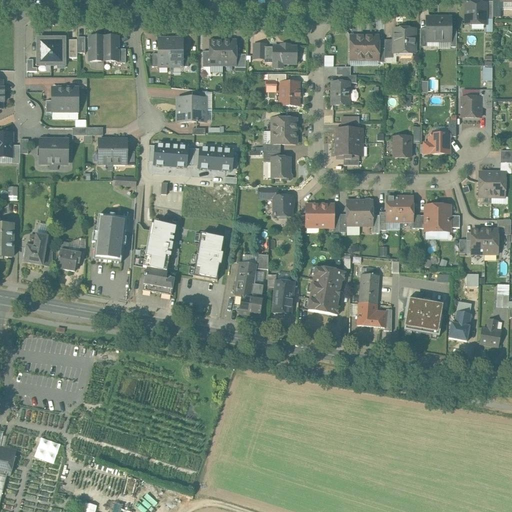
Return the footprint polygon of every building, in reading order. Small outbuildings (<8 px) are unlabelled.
[(465,25),(479,25),(485,25),(485,4),(465,4),(465,25)] [(438,18),(429,18),(426,18),(426,42),(436,42),(438,42),(438,18)] [(438,42),(448,42),(450,42),(450,18),(440,18),(438,18),(438,42)] [(394,30),(394,38),(393,54),(414,54),(414,31),(414,30),(394,30)] [(350,37),(350,48),(350,61),(364,61),(364,37),(350,37)] [(364,37),(364,47),(364,61),(378,61),(378,38),(378,37),(364,37)] [(103,38),(96,38),(89,38),(89,62),(97,62),(103,62),(103,38)] [(103,38),(103,61),(103,62),(104,62),(117,62),(117,41),(117,38),(103,38)] [(45,66),(46,66),(51,66),(50,40),(45,40),(44,39),(37,39),(37,47),(38,47),(38,49),(38,59),(37,59),(37,67),(44,67),(45,66)] [(64,39),(61,39),(57,39),(56,40),(51,40),(51,66),(57,66),(57,67),(62,67),(65,67),(64,59),(63,59),(63,54),(63,47),(64,47),(64,39)] [(158,40),(158,54),(158,67),(170,67),(170,42),(170,39),(158,40)] [(182,40),(172,39),(170,39),(170,67),(181,67),(182,67),(182,40)] [(68,59),(75,59),(76,59),(76,41),(69,41),(68,41),(68,59)] [(384,41),(384,48),(384,49),(384,58),(393,58),(393,54),(393,41),(384,41)] [(209,42),(209,58),(209,66),(222,66),(222,42),(209,42)] [(235,42),(227,42),(222,42),(222,66),(234,66),(235,66),(235,42)] [(265,46),(260,45),(254,45),(254,59),(264,60),(264,48),(265,48),(265,46)] [(296,48),(294,48),(289,48),(289,46),(282,46),(281,46),(281,48),(274,47),(273,48),(264,48),(264,63),(273,64),(273,62),(282,63),(283,64),(295,64),(296,63),(296,48)] [(125,64),(125,54),(125,50),(117,50),(117,62),(117,64),(125,64)] [(245,55),(243,55),(235,55),(235,65),(235,66),(235,68),(243,68),(245,68),(245,55)] [(325,56),(324,66),(333,66),(333,56),(325,56)] [(27,61),(27,62),(27,73),(37,73),(37,70),(37,69),(33,69),(33,61),(27,61)] [(350,76),(350,70),(350,68),(336,68),(336,75),(336,76),(350,76)] [(483,68),(483,81),(492,81),(492,68),(483,68)] [(274,84),(281,84),(281,83),(286,83),(286,75),(268,75),(268,80),(268,82),(274,82),(274,84)] [(281,89),(281,96),(281,106),(297,106),(297,86),(297,83),(281,83),(281,84),(274,84),(274,82),(266,82),(266,91),(276,91),(276,89),(281,89)] [(332,83),(332,102),(332,106),(348,106),(348,86),(348,83),(332,83)] [(52,90),(52,107),(52,112),(64,112),(65,90),(52,90)] [(65,111),(76,112),(78,112),(78,90),(67,90),(65,90),(65,111)] [(205,93),(202,92),(192,91),(192,99),(201,99),(205,99),(205,93)] [(479,99),(481,99),(482,99),(485,99),(485,109),(491,109),(492,109),(492,91),(479,91),(479,99)] [(205,99),(189,99),(177,99),(177,111),(203,111),(205,111),(205,99)] [(462,99),(462,104),(462,113),(461,113),(461,114),(462,114),(462,119),(479,119),(480,109),(485,109),(485,101),(485,99),(462,99)] [(205,111),(191,111),(177,111),(177,123),(205,123),(205,111)] [(272,119),(272,129),(272,132),(295,132),(296,120),(272,119)] [(359,130),(354,130),(336,130),(335,144),(356,144),(359,144),(359,130)] [(295,133),(281,133),(272,132),(272,145),(293,145),(295,145),(295,133)] [(11,134),(7,134),(6,134),(0,134),(0,158),(8,158),(11,158),(11,134)] [(448,154),(448,153),(448,152),(448,135),(430,135),(430,138),(428,140),(428,144),(430,146),(430,154),(448,154)] [(410,159),(410,144),(410,138),(393,138),(393,158),(394,158),(410,159)] [(20,154),(25,155),(28,155),(28,140),(21,140),(20,140),(20,141),(20,154)] [(53,170),(53,144),(53,141),(40,141),(39,163),(39,164),(49,165),(49,170),(53,170)] [(54,141),(53,154),(53,170),(57,170),(57,165),(67,165),(68,143),(67,141),(54,141)] [(98,141),(98,148),(98,164),(112,164),(112,143),(112,141),(98,141)] [(112,164),(120,165),(126,165),(126,141),(113,141),(112,141),(112,164)] [(154,147),(149,146),(147,162),(153,163),(153,166),(169,167),(171,146),(155,144),(154,147)] [(335,144),(335,151),(335,157),(339,157),(339,160),(358,160),(358,157),(359,157),(359,149),(359,144),(335,144)] [(20,146),(13,146),(12,146),(12,158),(11,158),(11,164),(18,164),(19,164),(20,146)] [(188,147),(171,146),(169,167),(187,169),(187,166),(192,166),(194,150),(188,149),(188,147)] [(199,150),(194,150),(192,166),(198,167),(197,169),(214,171),(216,149),(199,148),(199,150)] [(233,151),(216,149),(214,171),(231,172),(233,151)] [(280,152),(270,151),(263,151),(263,163),(270,163),(271,163),(271,158),(280,158),(280,152)] [(126,166),(130,166),(134,166),(134,153),(126,153),(126,165),(126,166)] [(271,179),(280,179),(285,179),(287,181),(289,181),(291,179),(291,177),(289,175),(289,159),(273,158),(271,159),(271,179)] [(491,198),(491,188),(492,174),(479,173),(478,197),(491,198)] [(504,198),(505,178),(505,174),(492,174),(491,197),(504,198)] [(116,178),(116,186),(135,187),(136,180),(136,179),(116,178)] [(258,200),(268,200),(273,200),(273,197),(276,197),(276,190),(262,189),(258,190),(258,200)] [(291,198),(282,197),(273,198),(273,217),(276,217),(278,219),(285,220),(286,219),(289,217),(291,217),(291,198)] [(399,222),(399,204),(399,198),(386,198),(386,222),(399,222)] [(412,198),(400,198),(399,198),(399,200),(399,222),(409,222),(412,222),(412,198)] [(346,226),(347,226),(348,226),(359,226),(359,202),(349,202),(347,202),(346,226)] [(359,226),(367,226),(368,226),(372,226),(372,202),(361,202),(359,202),(359,226)] [(315,206),(307,206),(306,206),(305,228),(319,228),(319,206),(316,205),(315,206)] [(333,228),(333,213),(333,206),(324,206),(323,205),(319,205),(319,227),(319,228),(333,228)] [(437,232),(437,229),(437,207),(425,206),(425,232),(437,232)] [(449,207),(439,206),(438,206),(437,207),(437,232),(447,233),(449,232),(449,207)] [(93,261),(121,264),(125,219),(98,216),(93,261)] [(449,217),(449,219),(449,228),(459,229),(459,218),(459,217),(449,217)] [(510,221),(509,221),(508,221),(497,221),(497,228),(504,228),(504,236),(509,236),(510,236),(510,221)] [(170,258),(176,228),(154,224),(144,268),(146,269),(147,268),(166,272),(169,258),(170,258)] [(0,257),(12,258),(12,228),(12,226),(0,225),(0,257)] [(484,255),(484,232),(484,231),(471,231),(471,255),(484,255)] [(484,255),(490,255),(497,255),(497,231),(486,231),(484,231),(484,255)] [(192,273),(194,274),(193,279),(217,283),(220,269),(222,269),(225,252),(223,252),(226,238),(201,233),(200,239),(199,238),(192,273)] [(42,266),(46,245),(47,238),(36,236),(35,242),(31,241),(30,244),(28,243),(27,247),(24,263),(42,266)] [(467,241),(465,241),(459,241),(459,253),(459,254),(465,255),(467,254),(467,241)] [(62,243),(61,245),(57,269),(74,272),(75,264),(79,265),(80,255),(67,253),(68,244),(62,243)] [(42,266),(52,268),(52,252),(45,251),(42,266)] [(256,255),(256,264),(256,269),(256,270),(267,271),(268,257),(268,256),(256,255)] [(242,298),(241,304),(239,315),(249,317),(254,286),(256,270),(256,269),(256,264),(256,257),(243,256),(242,265),(239,264),(235,297),(242,298)] [(147,269),(145,276),(143,291),(170,296),(171,295),(173,280),(165,279),(167,272),(147,268),(147,269)] [(314,312),(331,315),(337,316),(338,308),(336,307),(337,304),(341,281),(343,282),(344,273),(316,268),(315,268),(308,311),(314,312)] [(361,275),(359,291),(359,292),(358,304),(376,306),(379,277),(378,277),(372,276),(373,270),(366,269),(366,276),(361,275)] [(278,278),(277,278),(267,277),(267,290),(278,291),(278,278)] [(497,285),(497,308),(511,307),(511,301),(509,302),(509,285),(497,285)] [(254,287),(253,295),(252,297),(261,298),(262,288),(254,287)] [(292,293),(287,292),(275,291),(272,313),(289,315),(290,315),(292,293)] [(259,318),(259,315),(262,300),(262,299),(252,297),(249,317),(259,318)] [(439,337),(443,317),(441,316),(443,306),(409,300),(403,332),(439,337)] [(357,326),(368,327),(375,328),(376,306),(358,305),(357,326)] [(385,313),(376,313),(375,327),(375,328),(384,328),(385,321),(391,322),(391,311),(386,311),(385,313)] [(448,339),(458,341),(459,341),(466,343),(470,316),(456,313),(454,324),(450,324),(448,339)] [(497,347),(498,338),(499,333),(494,332),(496,322),(487,320),(485,330),(481,330),(479,344),(479,345),(497,347)] [(53,464),(60,445),(41,438),(34,457),(53,464)] [(0,504),(7,476),(11,477),(19,448),(0,443),(0,504)] [(86,494),(95,489),(91,479),(82,483),(86,494)] [(83,503),(81,511),(94,511),(96,505),(83,503)]
